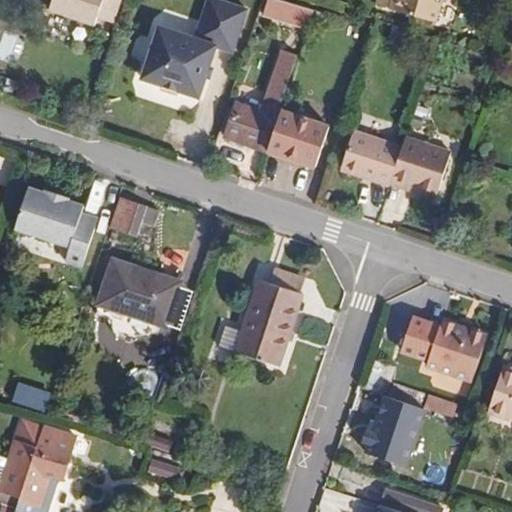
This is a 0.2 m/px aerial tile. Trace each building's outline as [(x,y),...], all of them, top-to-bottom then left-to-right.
[(103,32),(114,0),(47,0),(41,20),(86,35),(88,27),(103,32)] [(433,10),(435,0),(388,0),(387,3),(383,1),(377,19),(422,32),(429,9),(433,10)] [(149,35),(132,87),(188,105),(205,55),(222,60),(235,18),(198,5),(185,47),(149,35)] [(293,36),(299,17),(277,9),(271,28),(293,36)] [(0,44),(0,57),(14,60),(19,39),(2,35),(0,44)] [(283,49),(266,90),(284,98),(301,57),(283,49)] [(271,120),(277,100),(261,95),(248,133),(223,125),(212,157),(253,171),(257,160),(271,120)] [(306,177),(318,136),(305,132),(305,126),(286,120),(285,125),(271,120),(257,160),(306,177)] [(380,190),(391,156),(343,141),(332,175),(366,186),(365,190),(378,195),(380,190)] [(424,205),(439,161),(395,145),(391,156),(380,190),(424,205)] [(36,192),(22,233),(77,251),(72,266),(88,271),(103,223),(88,218),(90,210),(75,205),(76,203),(53,195),(52,197),(36,192)] [(124,200),(114,229),(138,237),(142,223),(153,227),(158,211),(124,200)] [(118,261),(104,304),(170,326),(184,283),(118,261)] [(302,289),(308,273),(283,265),(278,283),(295,289),(296,287),(302,289)] [(285,366),(301,316),(288,312),(295,289),(278,283),(266,279),(249,331),(233,327),(226,347),(285,366)] [(301,316),(309,291),(302,289),(296,287),(295,289),(288,312),(301,316)] [(470,376),(484,336),(454,326),(456,321),(440,316),(438,322),(413,314),(402,348),(428,356),(426,361),(470,376)] [(484,336),(485,331),(456,321),(454,326),(484,336)] [(511,372),(509,371),(494,416),(511,421),(511,372)] [(457,405),(431,397),(428,407),(454,416),(457,405)] [(393,469),(411,415),(376,404),(359,457),(393,469)] [(54,488),(68,445),(33,434),(32,438),(11,432),(0,465),(0,503),(9,506),(7,511),(41,511),(50,487),(54,488)] [(154,459),(149,472),(177,483),(182,470),(154,459)] [(410,511),(447,511),(449,508),(390,489),(385,504),(410,511)]
